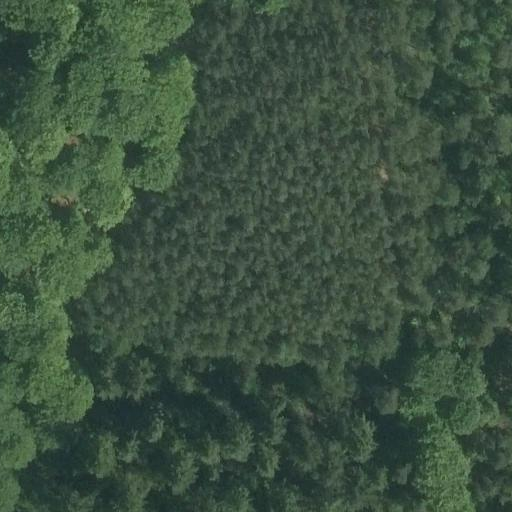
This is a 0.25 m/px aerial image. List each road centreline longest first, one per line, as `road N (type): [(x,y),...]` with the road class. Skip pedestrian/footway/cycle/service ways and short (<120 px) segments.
road 1 (track): [(511,378),(0,307)]
road 2 (track): [(365,0),(425,511)]
